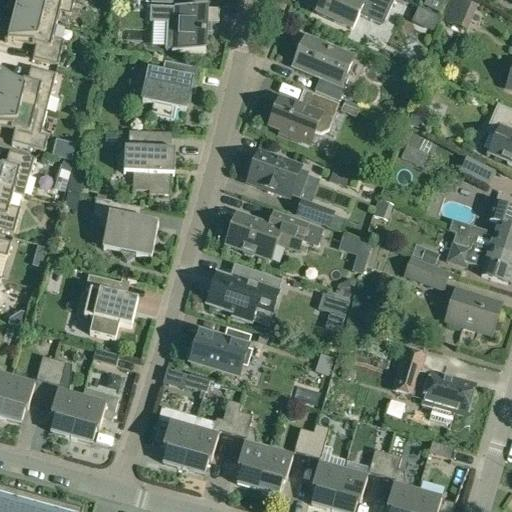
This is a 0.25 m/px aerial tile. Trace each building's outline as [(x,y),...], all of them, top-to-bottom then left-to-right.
[(15,9),(13,17),(56,27),(59,14),(70,17),(74,0),(10,0),(9,3),(8,7),(15,9)] [(322,0),(316,15),(352,32),(359,17),(379,27),(384,25),(394,2),(390,0),(322,0)] [(456,2),(446,24),(466,32),(476,10),(456,2)] [(150,23),(153,24),(152,48),(172,49),(172,53),(205,54),(206,24),(218,25),(219,11),(207,10),(207,9),(174,8),(174,9),(150,8),(150,23)] [(53,40),(56,27),(13,17),(12,24),(4,22),(4,27),(3,31),(4,35),(4,39),(4,44),(7,43),(29,44),(28,46),(36,47),(32,61),(58,67),(64,43),(53,40)] [(353,59),(306,39),(293,69),(320,80),(314,93),(340,103),(345,90),(341,88),(353,59)] [(200,72),(164,64),(162,76),(148,73),(142,104),(153,107),(151,118),(173,123),(175,111),(185,114),(189,97),(195,98),(200,72)] [(0,102),(46,114),(56,76),(30,70),(27,83),(20,82),(19,83),(0,73),(0,102)] [(271,114),(274,117),(269,127),(282,132),(281,135),(309,147),(314,134),(320,136),(328,132),(338,106),(305,93),(299,109),(280,101),(278,105),(273,106),(271,114)] [(0,127),(8,128),(8,130),(15,131),(11,145),(44,153),(48,139),(40,137),(46,114),(0,102),(0,127)] [(511,168),(511,113),(498,107),(487,133),(497,137),(489,155),(506,163),(508,167),(511,168)] [(400,159),(420,169),(432,144),(405,131),(399,144),(406,148),(400,159)] [(124,175),(133,176),(132,193),(149,194),(149,197),(169,198),(169,177),(174,178),(175,153),(171,153),(171,137),(129,135),(128,151),(125,151),(124,175)] [(0,191),(24,198),(34,161),(9,154),(5,167),(0,165),(0,191)] [(288,202),(300,169),(265,157),(263,163),(257,160),(248,185),(266,191),(267,194),(288,202)] [(56,175),(68,179),(71,167),(59,164),(56,175)] [(329,183),(345,188),(349,175),(333,170),(329,183)] [(0,231),(14,235),(20,211),(10,208),(13,196),(24,199),(24,198),(0,191),(0,231)] [(106,234),(102,251),(151,261),(158,228),(138,224),(141,210),(96,201),(93,215),(106,234)] [(382,222),(388,206),(382,203),(376,220),(382,222)] [(303,204),(297,218),(327,229),(333,215),(303,204)] [(498,226),(493,241),(482,237),(478,248),(511,258),(511,207),(506,206),(505,209),(493,205),(487,222),(498,226)] [(317,248),(323,233),(274,216),(270,228),(237,216),(226,247),(270,262),(276,245),(297,253),(301,243),(317,248)] [(511,268),(511,258),(478,248),(472,246),(474,241),(456,235),(453,245),(446,267),(464,273),(467,264),(483,270),(481,278),(506,286),(507,283),(510,284),(511,277),(511,274),(510,274),(511,268)] [(0,281),(0,282),(0,281),(0,280),(0,257),(7,259),(11,245),(0,241),(0,281)] [(37,249),(36,254),(38,258),(45,260),(47,252),(37,249)] [(441,258),(426,252),(416,249),(412,259),(422,263),(437,268),(441,258)] [(402,283),(443,298),(450,277),(410,263),(402,283)] [(215,280),(212,279),(207,294),(211,295),(207,307),(233,316),(232,319),(250,325),(255,310),(271,315),(278,294),(277,293),(281,283),(250,273),(245,286),(217,276),(215,280)] [(118,299),(121,286),(89,278),(85,292),(90,294),(84,319),(93,321),(89,337),(115,343),(119,328),(131,331),(138,304),(118,299)] [(446,324),(490,338),(500,307),(456,293),(446,324)] [(351,306),(339,302),(334,318),(346,321),(351,306)] [(378,337),(349,329),(347,338),(375,346),(378,337)] [(189,366),(238,380),(242,367),(246,368),(251,353),(247,352),(247,350),(250,338),(227,331),(223,343),(199,335),(195,347),(191,346),(186,361),(191,362),(189,366)] [(95,352),(92,363),(115,370),(119,358),(95,352)] [(435,402),(433,408),(430,420),(447,426),(450,424),(452,417),(451,413),(465,417),(466,413),(468,414),(471,403),(469,403),(473,388),(442,379),(441,381),(438,380),(442,363),(424,358),(405,352),(393,393),(412,398),(416,388),(427,391),(423,405),(424,405),(426,399),(435,402)] [(47,386),(54,363),(42,360),(36,383),(47,386)] [(62,377),(65,366),(54,363),(47,386),(59,389),(62,377)] [(50,434),(71,440),(81,402),(74,400),(74,381),(62,377),(59,389),(51,418),(54,419),(50,434)] [(186,377),(183,389),(206,395),(210,384),(186,377)] [(0,418),(10,382),(0,379),(0,418)] [(34,389),(10,382),(0,418),(0,420),(21,426),(25,411),(28,412),(34,389)] [(84,392),(81,402),(71,440),(92,446),(96,431),(99,432),(103,421),(112,423),(118,402),(84,392)] [(220,434),(233,438),(239,415),(241,407),(228,403),(222,423),(217,421),(215,424),(197,419),(194,433),(183,472),(204,478),(208,462),(211,463),(220,434)] [(162,466),(183,472),(194,433),(197,419),(162,409),(151,446),(166,451),(162,466)] [(236,487),(257,493),(268,454),(256,451),(255,432),(249,430),(252,419),(239,415),(233,438),(245,442),(237,470),(241,471),(236,487)] [(307,459),(320,462),(320,463),(323,451),(324,448),(329,432),(315,428),(313,436),(307,459)] [(294,455),(307,459),(313,436),(300,432),(294,455)] [(431,444),(428,456),(451,462),(455,451),(431,444)] [(320,463),(320,462),(312,491),(315,492),(311,508),(326,511),(332,511),(342,475),(341,475),(345,462),(330,458),(332,450),(324,448),(323,451),(320,463)] [(381,480),(388,457),(374,453),(368,476),(381,480)] [(268,454),(257,493),(278,498),(283,483),(286,484),(292,461),(268,454)] [(412,511),(417,496),(404,492),(403,474),(398,472),(401,460),(388,457),(381,480),(394,483),(386,511),(412,511)] [(367,482),(342,475),(332,511),(354,511),(357,504),(360,505),(367,482)] [(14,511),(19,495),(0,489),(0,511),(14,511)] [(19,495),(14,511),(36,511),(40,501),(19,495)] [(417,496),(412,511),(452,511),(458,497),(457,497),(453,506),(417,496)] [(59,511),(61,507),(40,501),(36,511),(59,511)]
